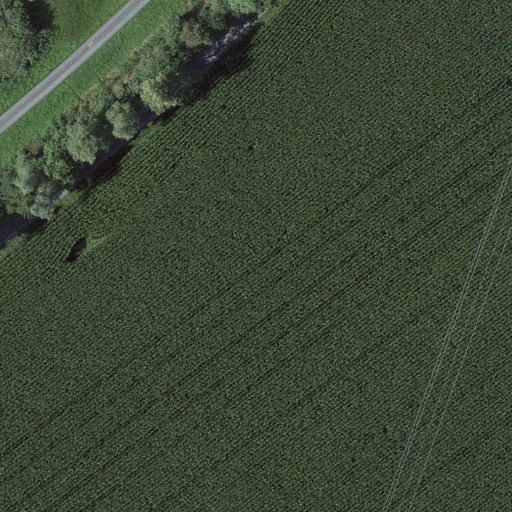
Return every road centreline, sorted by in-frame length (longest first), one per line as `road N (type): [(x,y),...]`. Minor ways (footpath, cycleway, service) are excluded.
road 1 (track): [(264,0),(213,56),(0,236)]
road 2 (track): [(0,130),(142,0)]
